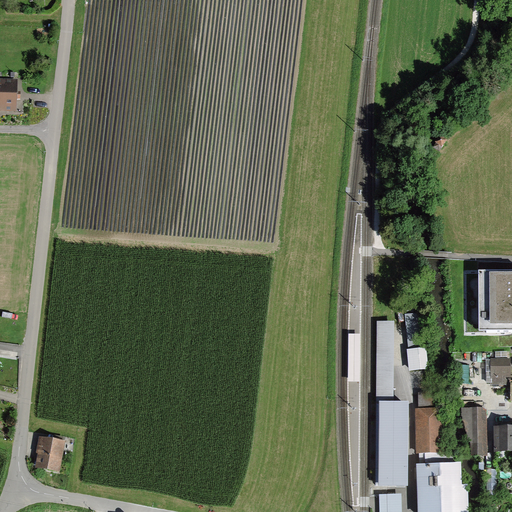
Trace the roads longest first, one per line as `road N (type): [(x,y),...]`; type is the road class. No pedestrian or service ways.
road 1 (unclassified): [(14,487),(66,0)]
road 2 (track): [(475,0),(465,47),(379,126),(377,252)]
road 3 (residential): [(14,487),(136,511)]
